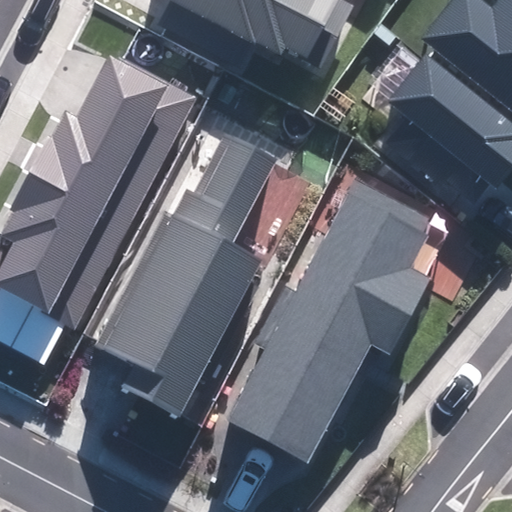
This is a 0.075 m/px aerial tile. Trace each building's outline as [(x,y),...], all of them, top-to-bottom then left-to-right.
[(171,0),(279,56),(284,47),(318,64),(349,4),(341,0),(171,0)] [(511,0),(500,0),(492,10),(478,0),(452,0),(423,37),(511,109),(511,0)] [(16,241),(0,272),(0,286),(75,325),(195,97),(114,55),(80,121),(66,113),(52,139),(48,137),(10,209),(14,211),(2,234),(16,241)] [(511,168),(511,123),(428,55),(391,100),(497,187),(511,168)] [(168,216),(101,345),(137,363),(124,388),(178,416),(260,259),(228,242),(273,158),(226,134),(194,195),(189,192),(174,219),(168,216)] [(352,177),(227,414),(309,457),(370,341),(390,351),(429,277),(407,266),(432,219),(352,177)]
